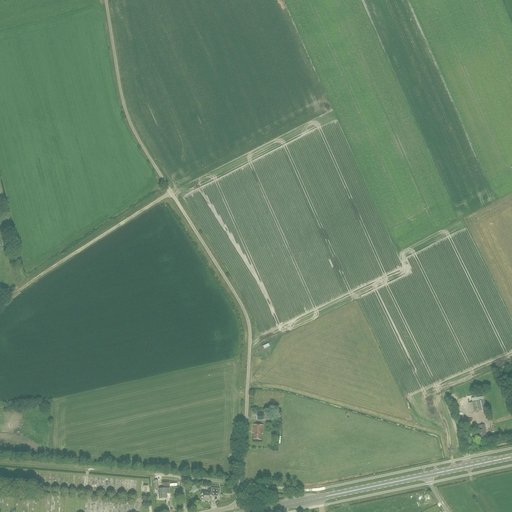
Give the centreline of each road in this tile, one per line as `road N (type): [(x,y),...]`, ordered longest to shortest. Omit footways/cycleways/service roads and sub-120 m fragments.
road 1 (track): [(105,0),(127,117),(246,315),(248,369)]
road 2 (track): [(0,305),(170,192)]
road 3 (track): [(0,461),(182,477)]
road 4 (primary): [(255,511),(425,475)]
